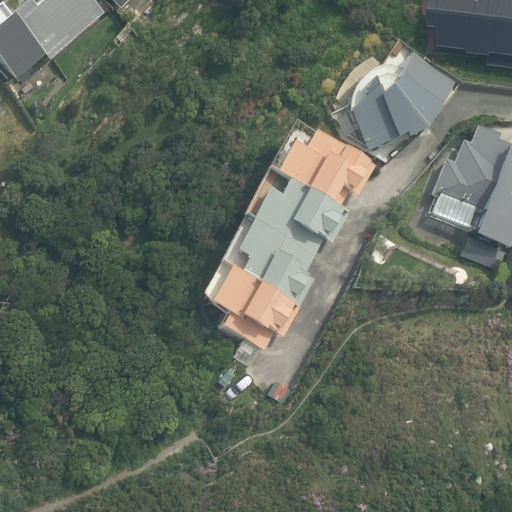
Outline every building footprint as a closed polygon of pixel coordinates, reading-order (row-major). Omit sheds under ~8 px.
[(0,21),(0,64),(14,80),(41,57),(46,62),(102,15),(88,0),(41,0),(30,10),(23,2),(0,21)] [(107,0),(118,10),(127,0),(107,0)] [(496,60),(511,62),(511,0),(449,0),(443,49),(479,54),(480,50),(497,52),(496,60)] [(113,40),(119,45),(132,30),(126,25),(113,40)] [(420,131),(452,83),(407,54),(388,79),(380,76),(372,76),(366,79),(361,86),(360,95),(344,112),(365,151),(399,135),(403,139),(420,131)] [(219,328),(264,350),(272,334),(282,339),(311,279),(302,275),(319,238),(330,244),(344,216),(336,211),(344,194),(354,199),(371,163),(309,133),(307,137),(281,123),(196,296),(202,306),(224,317),(219,328)] [(466,236),(501,250),(511,221),(511,144),(505,159),(500,157),(502,153),(480,145),(479,149),(460,141),(451,164),(442,161),(428,196),(474,214),(466,236)]
